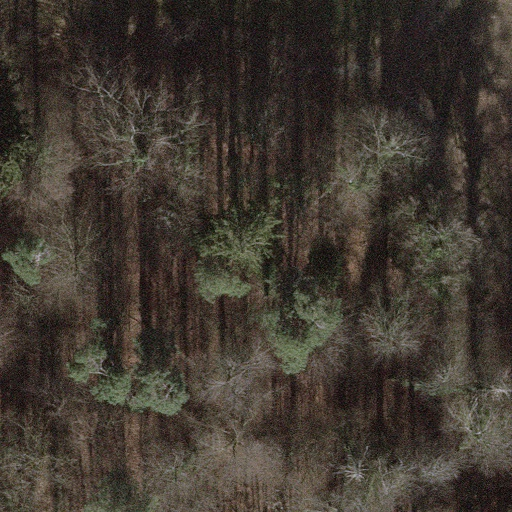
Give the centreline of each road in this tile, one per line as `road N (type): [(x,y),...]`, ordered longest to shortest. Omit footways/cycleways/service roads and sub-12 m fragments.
road 1 (track): [(398,76),(46,0)]
road 2 (track): [(398,76),(511,259)]
